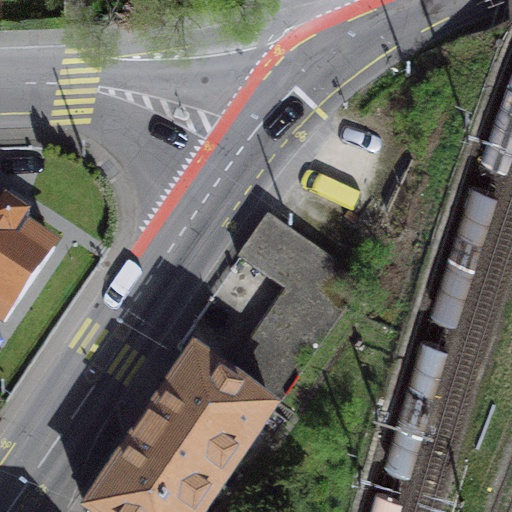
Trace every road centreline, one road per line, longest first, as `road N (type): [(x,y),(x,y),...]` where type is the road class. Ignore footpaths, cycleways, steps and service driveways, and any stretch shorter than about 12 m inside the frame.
road 1 (secondary): [(244,146),(9,511)]
road 2 (tertiary): [(244,146),(201,121),(73,83),(0,86)]
road 3 (secondary): [(441,0),(374,28),(324,63),(244,146)]
